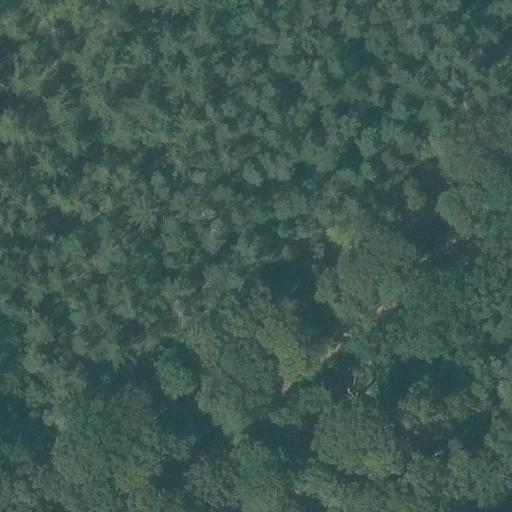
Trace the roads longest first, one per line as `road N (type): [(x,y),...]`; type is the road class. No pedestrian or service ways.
road 1 (track): [(41,511),(511,141)]
road 2 (track): [(224,0),(203,63),(114,150),(0,194)]
